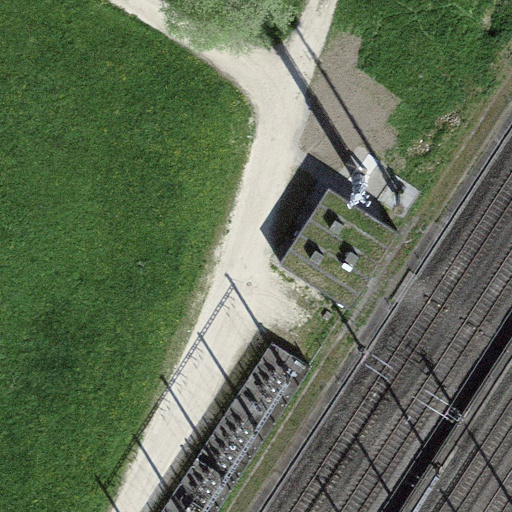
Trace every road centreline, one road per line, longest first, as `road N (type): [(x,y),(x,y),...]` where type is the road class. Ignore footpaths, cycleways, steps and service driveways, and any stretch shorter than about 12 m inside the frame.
road 1 (track): [(511,85),(236,511)]
road 2 (track): [(295,104),(124,511)]
road 3 (track): [(332,0),(295,104),(120,0)]
